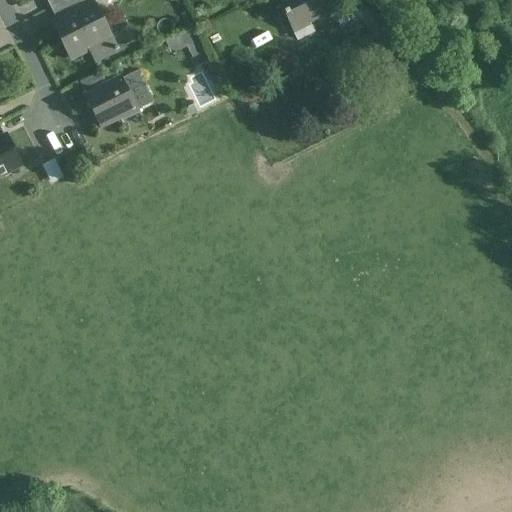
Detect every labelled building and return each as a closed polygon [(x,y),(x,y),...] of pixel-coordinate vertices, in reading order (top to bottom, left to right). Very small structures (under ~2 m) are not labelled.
[(44,0),(49,9),(67,0),(44,0)] [(76,0),(67,0),(49,9),(56,22),(81,9),(76,0)] [(282,0),(277,3),(292,32),(308,24),(307,21),(324,13),(317,0),(282,0)] [(111,40),(92,3),(81,9),(56,22),(51,25),(69,61),(111,40)] [(101,73),(80,84),(86,97),(107,86),(101,73)] [(86,97),(84,98),(99,127),(135,109),(120,80),(107,86),(86,97)] [(0,138),(0,175),(20,166),(5,136),(4,137),(0,138)]
